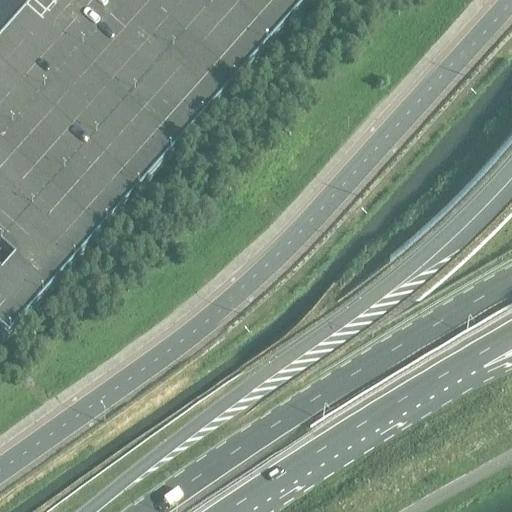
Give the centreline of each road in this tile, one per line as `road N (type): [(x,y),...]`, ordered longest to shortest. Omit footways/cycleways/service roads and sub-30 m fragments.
road 1 (unclassified): [(0,469),(229,303),(307,230),(509,0)]
road 2 (primary): [(511,281),(359,370),(149,511)]
road 3 (primary): [(225,511),(476,355)]
